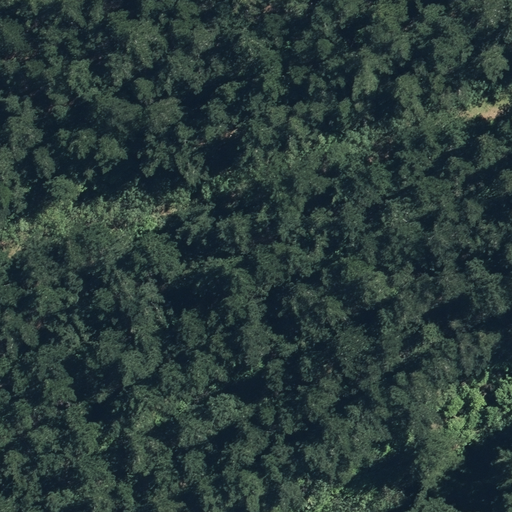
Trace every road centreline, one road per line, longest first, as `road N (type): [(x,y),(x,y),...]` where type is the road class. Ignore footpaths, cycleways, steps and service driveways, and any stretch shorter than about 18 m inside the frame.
road 1 (track): [(511,91),(0,245)]
road 2 (track): [(393,511),(511,429)]
